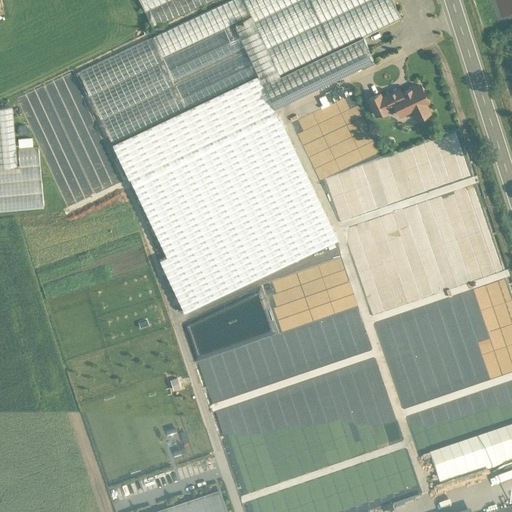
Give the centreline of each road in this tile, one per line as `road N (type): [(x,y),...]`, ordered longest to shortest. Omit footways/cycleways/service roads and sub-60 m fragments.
road 1 (track): [(456,15),(402,53),(282,114),(341,240),(432,511)]
road 2 (secondary): [(451,0),(511,187)]
road 3 (track): [(409,443),(235,503)]
road 4 (track): [(205,410),(378,352)]
road 5 (track): [(335,227),(473,180)]
road 6 (track): [(367,320),(505,274)]
